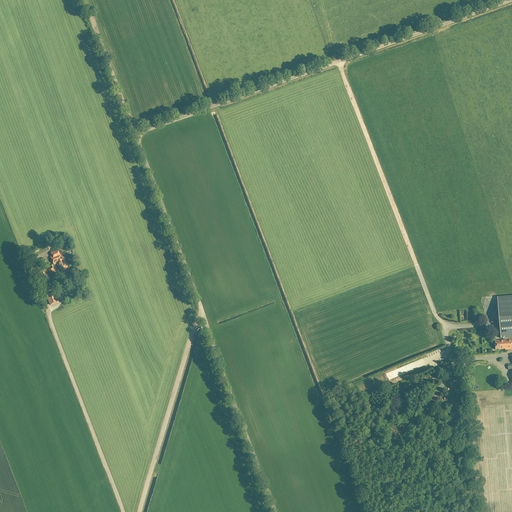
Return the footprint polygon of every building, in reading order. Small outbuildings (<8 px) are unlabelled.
[(61,252),(59,253),(57,249),(50,252),(52,256),(50,257),(53,265),(57,264),(56,262),(64,259),(61,254),(62,254),(61,252)] [(68,268),(64,260),(64,259),(56,262),(57,264),(60,271),(68,268)] [(45,271),(44,270),(40,272),(43,279),(50,277),(47,270),(45,271)] [(46,295),(50,305),(58,302),(53,292),(46,295)] [(501,337),(504,336),(511,335),(511,297),(498,298),(500,318),(501,328),(501,337)] [(511,335),(504,336),(505,340),(495,341),(496,350),(506,349),(507,348),(507,350),(511,349),(511,335)]
